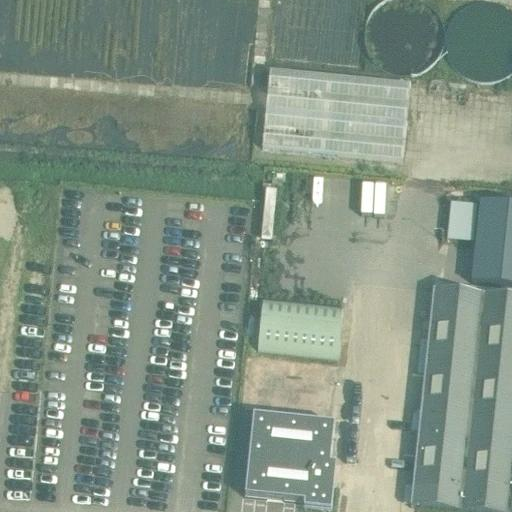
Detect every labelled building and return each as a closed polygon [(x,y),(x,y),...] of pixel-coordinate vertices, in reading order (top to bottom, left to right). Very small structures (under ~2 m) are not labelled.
[(269,74),(262,151),(402,165),(409,87),(269,74)] [(420,411),(410,510),(425,511),(511,511),(511,208),(480,205),(471,286),(511,289),(511,291),(500,291),(500,293),(499,300),(433,294),(422,394),(420,411)] [(262,301),(257,353),(337,362),(342,310),(262,301)] [(278,361),(272,414),(335,420),(340,367),(278,361)] [(253,419),(244,500),(304,506),(325,508),(330,467),(334,427),(253,419)]
